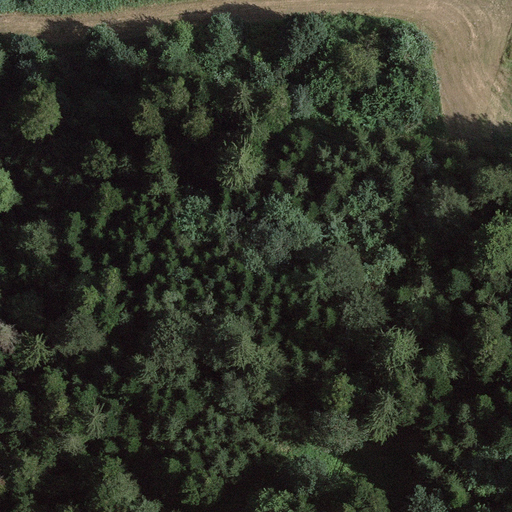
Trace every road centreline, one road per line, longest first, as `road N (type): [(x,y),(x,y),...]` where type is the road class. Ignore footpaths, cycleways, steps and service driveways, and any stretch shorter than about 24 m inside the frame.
road 1 (track): [(0,106),(221,102),(511,155)]
road 2 (track): [(323,511),(410,353),(461,224),(511,174)]
